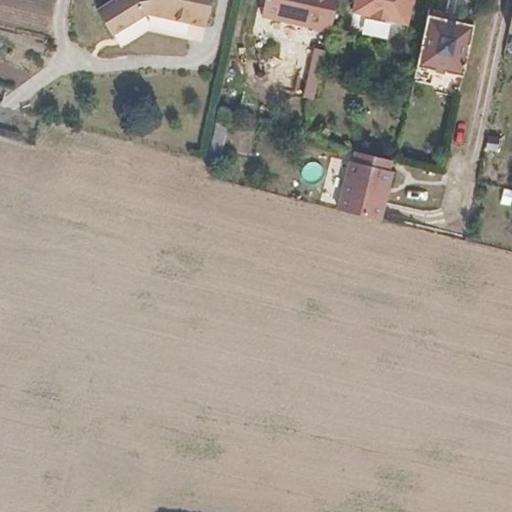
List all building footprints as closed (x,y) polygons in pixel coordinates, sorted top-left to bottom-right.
[(149,16),(152,0),(101,0),(87,9),(103,36),(139,14),(149,16)] [(199,18),(202,0),(152,0),(149,16),(183,24),(184,16),(199,18)] [(324,30),(330,0),(258,0),(256,15),(324,30)] [(348,0),(346,12),(401,23),(406,0),(348,0)] [(457,76),(467,24),(449,20),(448,24),(438,23),(439,18),(421,15),(411,67),(457,76)] [(197,27),(199,18),(184,16),(183,24),(197,27)] [(315,96),(322,50),(311,48),(304,95),(315,96)] [(375,218),(388,169),(346,159),(333,207),(375,218)]
